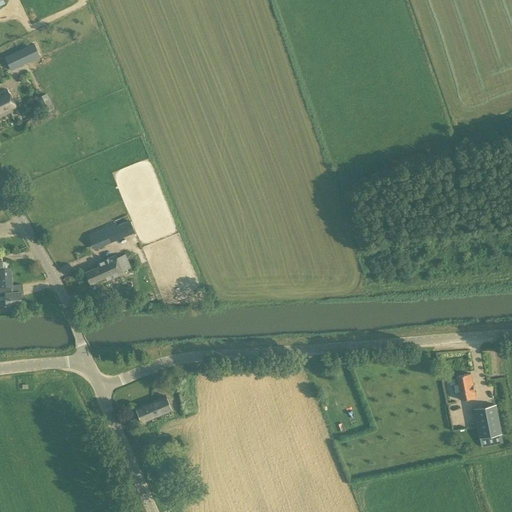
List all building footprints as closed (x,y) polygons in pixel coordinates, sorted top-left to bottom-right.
[(11,71),(40,57),(34,43),(4,57),(11,71)] [(7,89),(0,92),(0,117),(17,109),(7,89)] [(43,114),(54,109),(54,108),(46,93),(40,96),(44,104),(40,106),(43,114)] [(88,235),(91,241),(94,248),(94,247),(103,244),(121,236),(116,223),(104,228),(91,234),(88,235)] [(124,254),(117,257),(116,255),(98,263),(99,267),(85,272),(90,284),(104,278),(105,281),(124,273),(122,271),(130,267),(124,254)] [(0,286),(4,286),(13,285),(11,269),(3,269),(3,262),(0,262),(0,286)] [(4,286),(0,286),(0,295),(5,295),(6,305),(21,304),(20,291),(5,293),(4,286)] [(458,400),(461,399),(461,400),(476,397),(471,373),(457,376),(460,392),(457,393),(458,400)] [(166,395),(136,408),(142,422),(172,410),(166,395)] [(501,434),(501,433),(496,404),(472,408),(478,438),(479,438),(481,447),(503,443),(501,434)]
